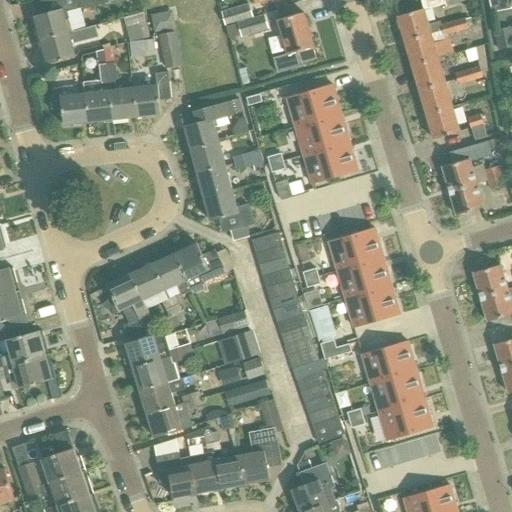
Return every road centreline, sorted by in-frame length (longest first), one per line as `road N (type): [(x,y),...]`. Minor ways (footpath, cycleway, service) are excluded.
road 1 (residential): [(64,262),(163,216),(169,194),(160,160),(126,150),(38,173)]
road 2 (residential): [(505,511),(429,254)]
road 3 (residential): [(429,254),(353,0)]
road 4 (residential): [(38,173),(0,24)]
road 5 (residential): [(97,404),(64,262)]
